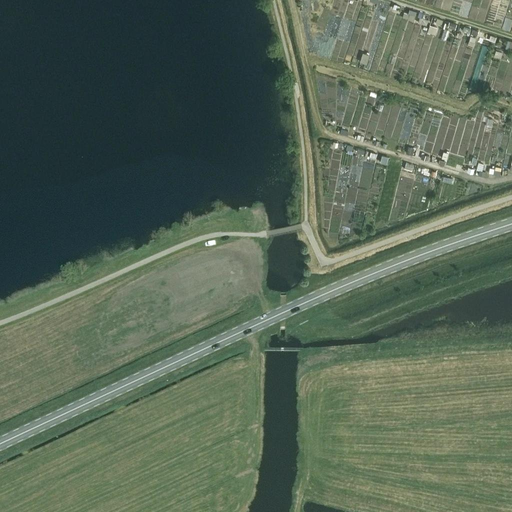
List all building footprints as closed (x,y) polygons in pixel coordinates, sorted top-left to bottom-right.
[(446,0),(446,3),(451,4),(450,15),(470,18),(473,0),(446,0)] [(478,54),(472,74),(486,78),(491,64),(484,62),(486,57),(478,54)] [(504,78),(501,95),(511,97),(511,58),(503,56),(498,77),(504,78)] [(363,113),(368,94),(343,88),(333,124),(350,128),(354,110),(363,113)] [(505,137),(507,120),(486,117),(486,112),(479,111),(476,129),(481,130),(480,136),(483,136),(479,163),(491,164),(495,136),(505,137)] [(370,194),(376,155),(371,155),(370,159),(365,158),(364,163),(352,162),(351,170),(361,172),(358,192),(370,194)] [(348,190),(349,158),(341,158),(340,190),(348,190)] [(322,172),(321,182),(336,183),(336,172),(322,172)] [(363,231),(364,210),(353,209),(352,230),(363,231)]
